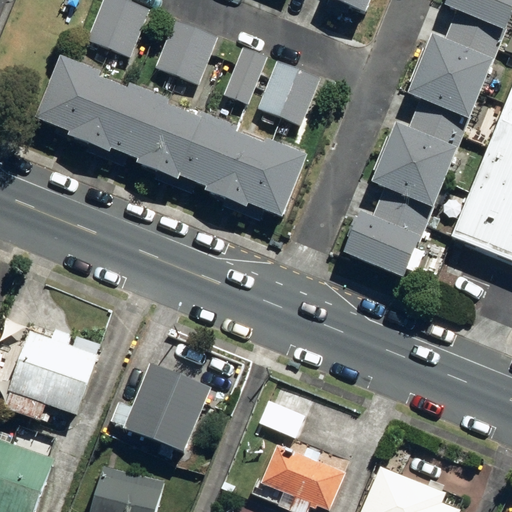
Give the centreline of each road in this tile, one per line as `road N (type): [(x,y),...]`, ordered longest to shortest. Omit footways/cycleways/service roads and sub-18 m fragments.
road 1 (tertiary): [(0,197),(278,314)]
road 2 (residential): [(385,72),(278,314)]
road 3 (tertiary): [(278,314),(511,402)]
road 4 (residential): [(200,0),(385,72)]
